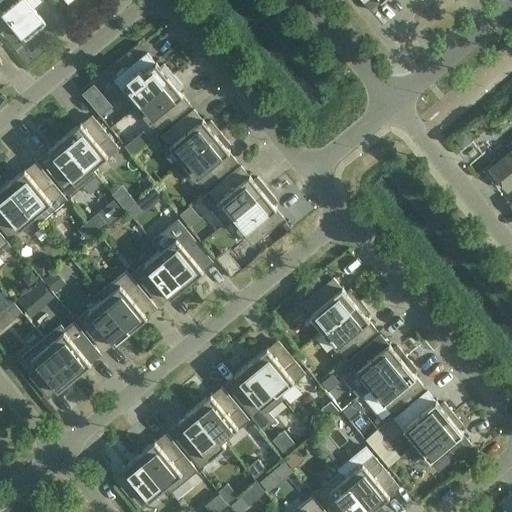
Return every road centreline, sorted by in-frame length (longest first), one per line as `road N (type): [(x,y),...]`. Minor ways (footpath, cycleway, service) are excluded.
road 1 (residential): [(51,450),(344,201)]
road 2 (residential): [(511,402),(344,201)]
road 3 (residential): [(316,170),(164,0)]
road 4 (residential): [(0,124),(150,0)]
road 5 (residential): [(511,246),(392,108)]
road 6 (tertiary): [(392,108),(511,8)]
road 7 (tertiary): [(392,108),(303,0)]
